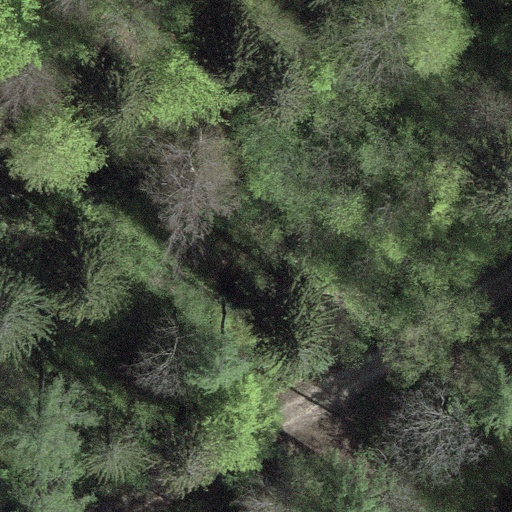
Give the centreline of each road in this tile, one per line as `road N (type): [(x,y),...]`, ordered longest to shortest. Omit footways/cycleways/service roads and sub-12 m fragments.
road 1 (track): [(261,438),(511,273)]
road 2 (track): [(126,511),(261,438)]
